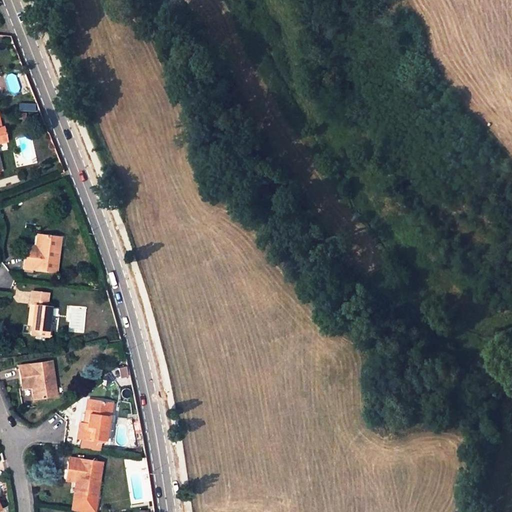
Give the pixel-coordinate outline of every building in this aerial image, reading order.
[(37,234),(36,247),(35,252),(24,251),(23,268),(55,272),(59,236),(37,234)] [(48,337),(49,326),(51,307),(47,307),(48,294),(33,293),(31,305),(35,305),(33,325),(32,335),(48,337)] [(18,366),(21,384),(31,383),(31,388),(33,399),(56,396),(51,362),(18,366)] [(24,389),(25,401),(32,400),(31,389),(24,389)] [(112,404),(90,401),(86,425),(83,424),(78,424),(76,438),(106,442),(112,404)] [(69,457),(66,476),(77,477),(76,482),(74,493),(97,497),(102,462),(69,457)] [(94,511),(97,497),(74,493),(72,509),(92,511),(94,511)]
